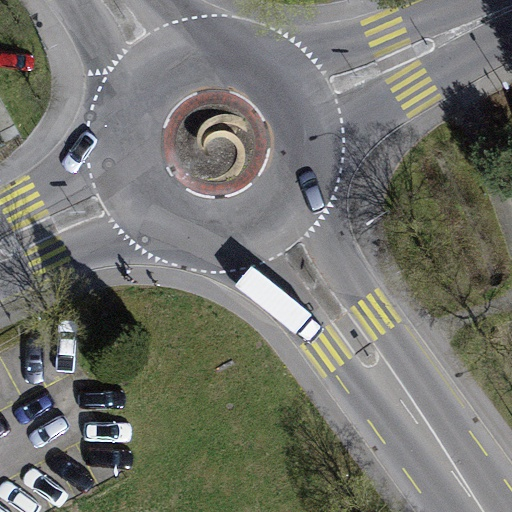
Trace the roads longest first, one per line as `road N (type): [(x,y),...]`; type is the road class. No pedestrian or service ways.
road 1 (tertiary): [(481,511),(275,213)]
road 2 (residential): [(299,100),(511,10)]
road 3 (tertiary): [(137,184),(159,212),(191,229),(244,229),(275,213)]
road 4 (tertiary): [(299,100),(275,70),(240,53),(201,51),(165,66)]
road 5 (residential): [(137,184),(0,248)]
road 6 (tertiary): [(165,66),(128,120),(137,184)]
road 7 (tertiary): [(275,213),(307,161),(309,130),(299,100)]
